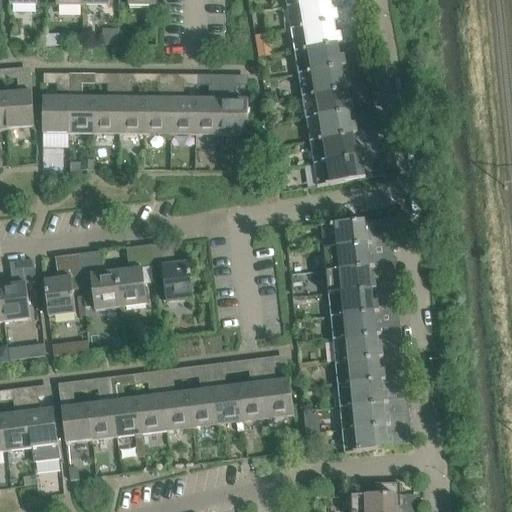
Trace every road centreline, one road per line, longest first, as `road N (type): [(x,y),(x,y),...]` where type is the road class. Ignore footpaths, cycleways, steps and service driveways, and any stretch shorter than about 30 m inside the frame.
road 1 (residential): [(407,192),(0,252)]
road 2 (residential): [(435,465),(407,192)]
road 3 (residential): [(169,511),(319,476),(435,465)]
road 4 (residential): [(407,192),(375,0)]
